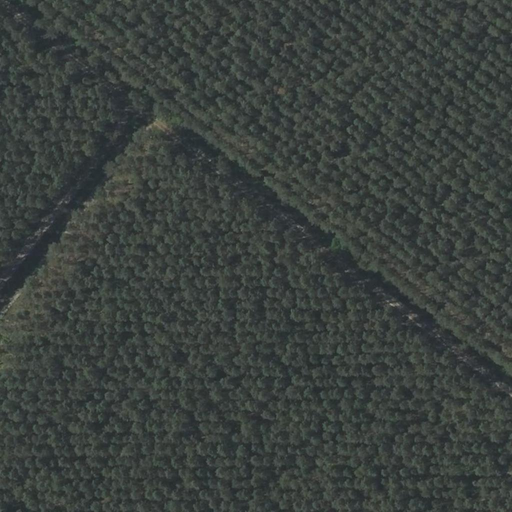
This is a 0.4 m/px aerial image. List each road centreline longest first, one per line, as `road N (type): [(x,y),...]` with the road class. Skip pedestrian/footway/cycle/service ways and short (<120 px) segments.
road 1 (track): [(511,381),(11,0)]
road 2 (track): [(0,307),(147,103)]
